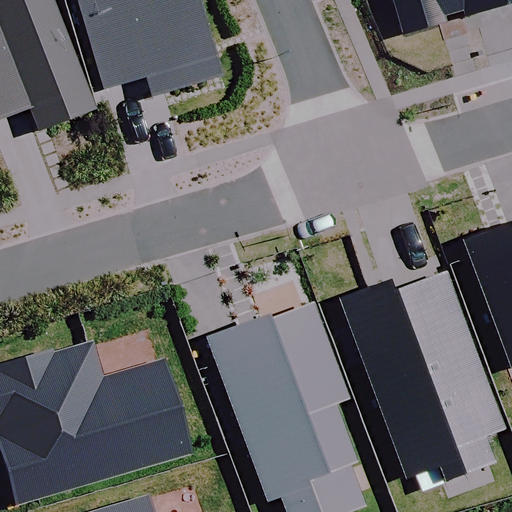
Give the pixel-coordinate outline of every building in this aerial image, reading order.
[(0,0),(0,120),(27,110),(36,134),(92,112),(46,0),(0,0)] [(74,0),(102,92),(145,79),(150,96),(217,77),(193,0),(74,0)] [(511,0),(390,0),(401,37),(511,6),(511,0)] [(284,104),(270,71),(245,82),(264,126),(263,127),(265,128),(277,133),(270,153),(364,188),(382,140),(284,104)] [(250,131),(240,97),(204,108),(214,142),(250,131)] [(501,221),(458,237),(505,365),(511,362),(511,239),(509,241),(501,221)] [(381,276),(332,294),(399,475),(431,463),(437,478),(488,460),(478,434),(497,427),(439,271),(387,291),(381,276)] [(259,314),(201,336),(261,497),(276,491),(283,511),(330,511),(356,502),(341,461),(346,459),(325,401),(340,396),(305,304),(261,320),(259,314)] [(0,466),(11,502),(185,450),(156,356),(95,374),(85,340),(47,351),(46,349),(0,362),(0,466)] [(147,511),(142,494),(82,511),(147,511)]
